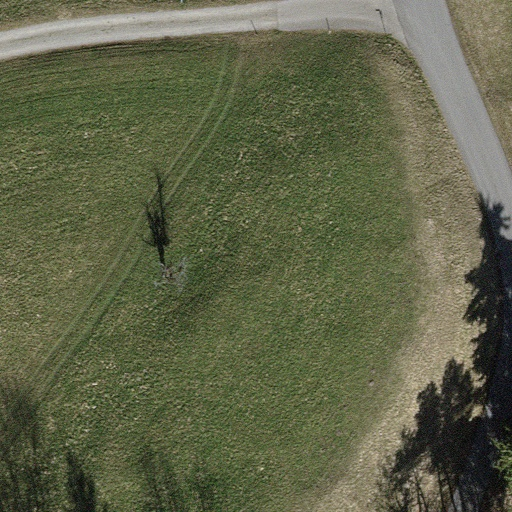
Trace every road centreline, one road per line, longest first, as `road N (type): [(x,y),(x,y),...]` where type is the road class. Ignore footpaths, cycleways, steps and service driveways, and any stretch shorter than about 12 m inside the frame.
road 1 (track): [(0,44),(419,4)]
road 2 (unclassified): [(418,0),(490,160),(511,239)]
road 3 (unclassified): [(511,344),(498,427),(467,511)]
